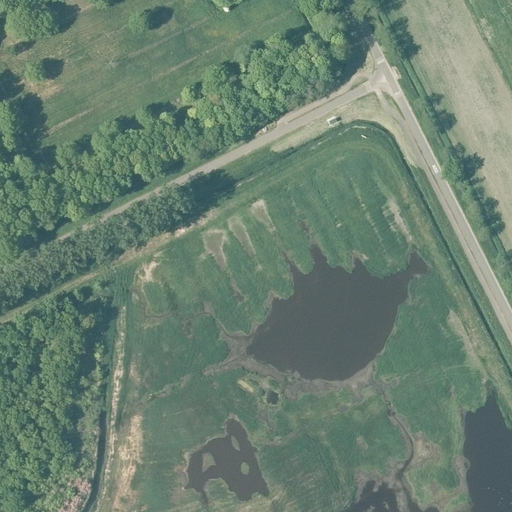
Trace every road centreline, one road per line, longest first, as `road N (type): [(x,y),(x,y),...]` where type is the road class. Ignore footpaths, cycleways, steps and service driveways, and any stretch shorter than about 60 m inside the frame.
road 1 (unclassified): [(0,272),(388,77)]
road 2 (tertiary): [(511,323),(388,77)]
